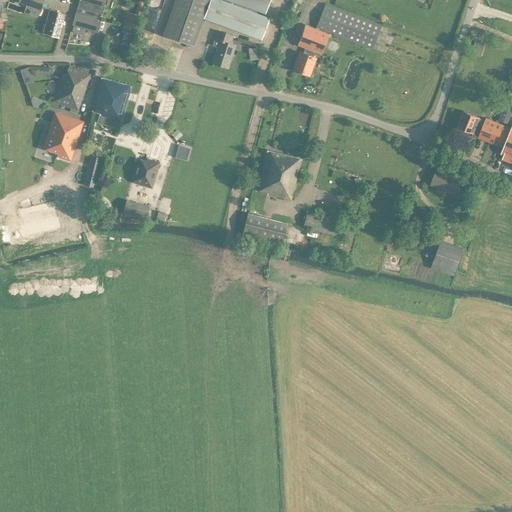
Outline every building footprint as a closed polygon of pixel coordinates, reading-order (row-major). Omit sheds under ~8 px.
[(43,0),(18,0),(17,2),(40,10),(43,0)] [(79,0),(72,25),(73,25),(71,32),(83,35),(85,28),(95,31),(103,4),(103,0),(79,0)] [(128,13),(123,31),(124,32),(132,34),(137,15),(139,16),(144,0),(138,0),(134,15),(128,13)] [(175,0),(163,36),(192,46),(208,0),(175,0)] [(266,20),(218,2),(212,0),(208,0),(203,18),(259,39),(266,20)] [(267,0),(226,0),(263,13),(267,0)] [(309,76),(315,59),(312,58),(314,52),(321,54),(327,38),(331,39),(333,34),(371,48),(380,26),(325,5),(316,29),(305,25),(297,45),(305,48),(303,54),(299,52),(292,69),(309,76)] [(58,38),(65,15),(49,10),(42,33),(58,38)] [(212,46),(217,48),(212,63),(227,68),(234,46),(229,44),(232,36),(217,31),(212,46)] [(382,31),(382,52),(391,52),(391,31),(382,31)] [(480,57),(484,45),(474,42),(471,54),(480,57)] [(257,47),(249,48),(250,60),(258,59),(257,47)] [(62,74),(57,88),(82,97),(90,74),(68,66),(65,75),(62,74)] [(32,82),(30,69),(23,70),(25,83),(32,82)] [(118,129),(120,121),(130,87),(102,78),(101,78),(91,113),(99,115),(97,122),(118,129)] [(76,111),(77,111),(82,97),(57,88),(52,102),(70,109),(76,111)] [(42,108),(44,101),(32,96),(30,100),(33,106),(42,108)] [(498,120),(507,124),(511,112),(511,105),(505,103),(498,120)] [(472,135),(503,148),(511,128),(486,118),(485,121),(477,118),(478,117),(463,111),(457,127),(472,133),(472,135)] [(55,157),(64,160),(69,162),(83,123),(54,112),(41,149),(56,154),(55,157)] [(511,126),(511,128),(503,148),(501,154),(504,155),(502,159),(511,163),(511,126)] [(172,134),(176,139),(181,135),(176,130),(172,134)] [(187,160),(191,147),(179,144),(176,157),(187,160)] [(290,200),(300,160),(300,159),(267,151),(256,192),(290,200)] [(89,169),(100,172),(103,159),(92,156),(89,169)] [(147,159),(147,161),(137,159),(131,182),(151,188),(158,163),(147,159)] [(454,193),(459,178),(436,170),(430,185),(454,193)] [(70,192),(18,204),(25,236),(77,224),(70,192)] [(148,208),(125,202),(123,212),(145,218),(148,208)] [(339,219),(307,212),(303,229),(335,236),(339,219)] [(281,244),(286,225),(246,215),(241,234),(281,244)] [(428,257),(435,245),(429,241),(422,253),(428,257)] [(453,275),(463,249),(442,241),(431,268),(453,275)]
